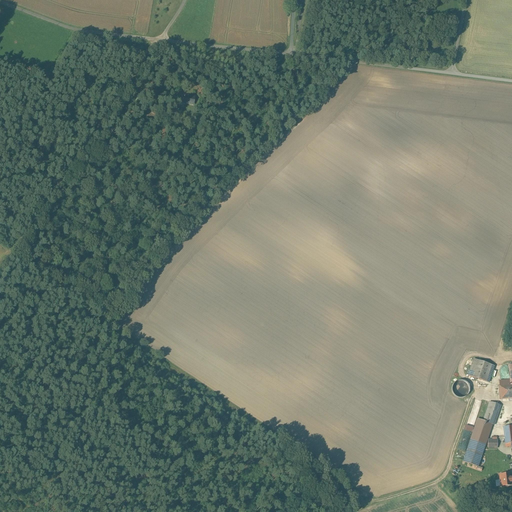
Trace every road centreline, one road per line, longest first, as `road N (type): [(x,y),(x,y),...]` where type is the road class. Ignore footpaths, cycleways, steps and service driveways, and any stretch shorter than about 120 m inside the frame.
road 1 (unclassified): [(289,53),(70,27),(2,0)]
road 2 (track): [(0,271),(156,39)]
road 3 (unclassified): [(289,53),(511,80)]
